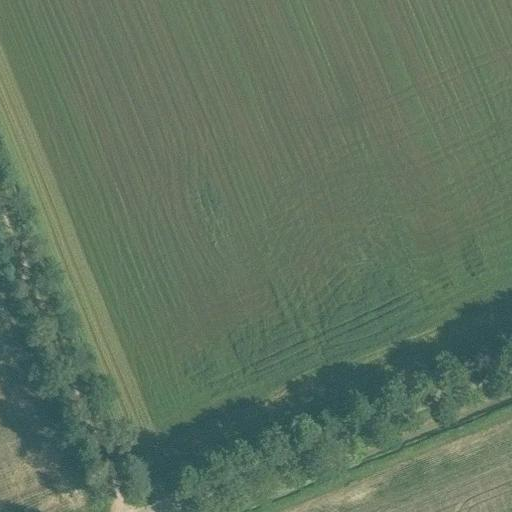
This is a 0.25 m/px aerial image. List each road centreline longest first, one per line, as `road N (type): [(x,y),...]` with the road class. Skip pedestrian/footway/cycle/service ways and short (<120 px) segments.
road 1 (unclassified): [(164,511),(511,368)]
road 2 (track): [(126,511),(0,205)]
